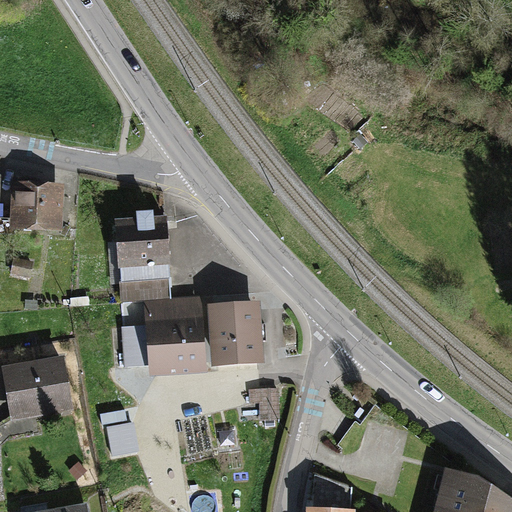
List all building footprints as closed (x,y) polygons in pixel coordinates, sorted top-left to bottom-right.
[(33,181),(22,181),(22,188),(18,187),(16,225),(57,227),(58,189),(33,188),(33,181)] [(138,222),(117,224),(124,303),(150,301),(172,299),(165,220),(153,221),(152,213),(138,214),(138,222)] [(125,367),(200,362),(196,298),(172,299),(150,301),(152,325),(122,327),(125,367)] [(218,361),(258,359),(254,308),(215,311),(218,361)] [(5,370),(14,417),(0,425),(0,437),(9,453),(51,446),(45,412),(70,407),(61,360),(5,370)] [(277,389),(260,390),(262,420),(278,420),(277,389)] [(132,426),(109,430),(113,455),(137,451),(132,426)] [(511,511),(511,504),(477,481),(449,473),(439,509),(444,510),(443,511),(511,511)] [(310,511),(351,511),(353,488),(313,475),(310,511)]
